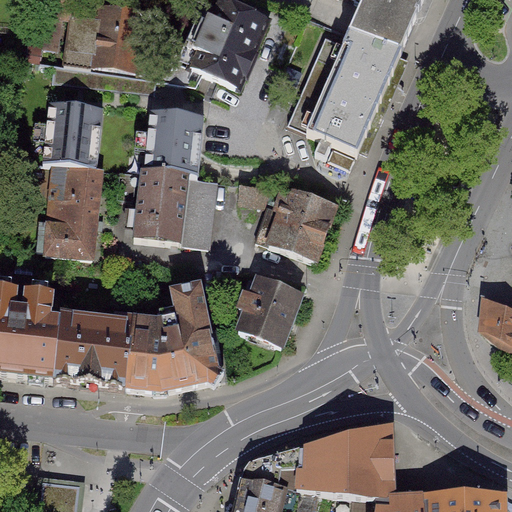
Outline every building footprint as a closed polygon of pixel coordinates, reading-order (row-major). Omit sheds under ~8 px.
[(52,0),(49,20),(73,22),(74,11),(74,0),(52,0)] [(213,25),(221,6),(206,0),(202,0),(195,17),(212,24),(213,25)] [(325,0),(340,6),(342,0),(357,7),(355,10),(362,13),(367,0),(325,0)] [(412,39),(428,0),(367,0),(362,13),(358,22),(350,40),(402,59),(412,39)] [(255,58),(269,25),(222,5),(221,6),(213,25),(212,24),(191,73),(202,78),(240,94),(246,81),(247,82),(257,58),(255,58)] [(142,63),(147,22),(74,11),(73,22),(69,55),(92,59),(91,70),(140,76),(142,63)] [(396,75),(402,59),(350,40),(346,52),(326,44),(289,131),(358,161),(396,75)] [(66,73),(158,85),(165,67),(142,63),(140,76),(91,70),(92,59),(69,55),(66,73)] [(165,67),(158,85),(197,90),(202,78),(191,73),(183,70),(184,60),(169,58),(165,67)] [(156,99),(158,85),(66,73),(55,72),(53,87),(156,99)] [(103,115),(54,111),(50,148),(46,148),(44,170),(69,173),(97,176),(103,115)] [(205,124),(153,118),(146,180),(189,185),(198,186),(205,124)] [(357,164),(333,154),(328,166),(352,176),(357,164)] [(27,168),(12,167),(9,198),(25,199),(27,168)] [(94,265),(104,176),(97,176),(69,173),(67,192),(54,190),(47,260),(94,265)] [(137,179),(121,178),(118,205),(134,207),(137,179)] [(182,250),(189,185),(146,180),(143,180),(136,246),(182,250)] [(198,186),(189,185),(182,250),(210,253),(217,188),(198,186)] [(271,193),(245,191),(244,209),(270,210),(271,193)] [(316,269),(335,215),(290,199),(271,254),(316,269)] [(238,276),(217,276),(216,296),(237,297),(238,276)] [(240,337),(283,354),(304,300),(261,284),(254,302),(249,300),(243,315),(248,317),(240,337)] [(162,398),(221,387),(203,293),(174,299),(179,325),(160,328),(135,326),(127,395),(162,398)] [(0,380),(16,382),(55,386),(62,327),(52,326),(54,302),(29,299),(27,319),(15,318),(17,297),(0,295),(0,380)] [(511,316),(489,306),(486,334),(503,349),(511,353),(511,316)] [(77,389),(127,395),(135,326),(133,326),(132,333),(116,331),(116,328),(62,323),(62,327),(55,386),(77,389)] [(295,480),(292,493),(318,498),(368,506),(379,505),(395,501),(395,477),(394,453),(393,430),(302,453),(300,480),(295,480)] [(243,485),(237,511),(279,511),(281,507),(312,511),(315,511),(318,498),(292,493),(295,480),(300,480),(302,453),(252,468),(245,477),(243,485)] [(78,511),(81,490),(44,486),(40,511),(78,511)] [(501,499),(501,501),(427,503),(427,511),(507,511),(507,499),(501,499)] [(395,501),(379,505),(378,511),(427,511),(427,503),(395,501)]
